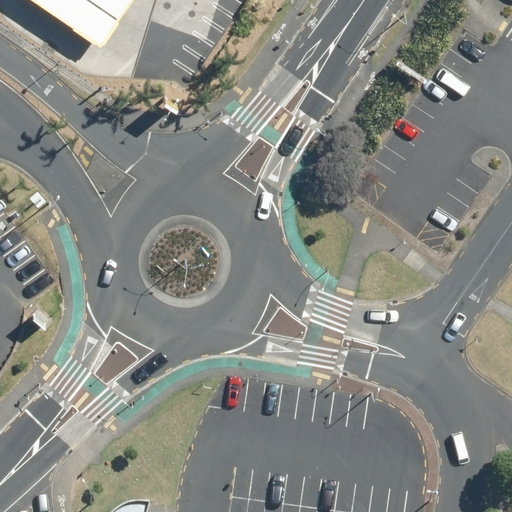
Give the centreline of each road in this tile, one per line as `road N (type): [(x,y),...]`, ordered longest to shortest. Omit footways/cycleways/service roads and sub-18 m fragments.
road 1 (tertiary): [(199,329),(6,480)]
road 2 (tertiary): [(6,480),(88,353),(117,282)]
road 3 (tertiary): [(189,187),(291,73),(341,34)]
road 4 (tertiary): [(341,34),(325,94),(245,220)]
road 5 (tertiary): [(117,282),(114,253),(131,212),(147,198),(189,187)]
road 6 (tertiary): [(245,220),(255,243),(251,288),(238,307),(199,329)]
